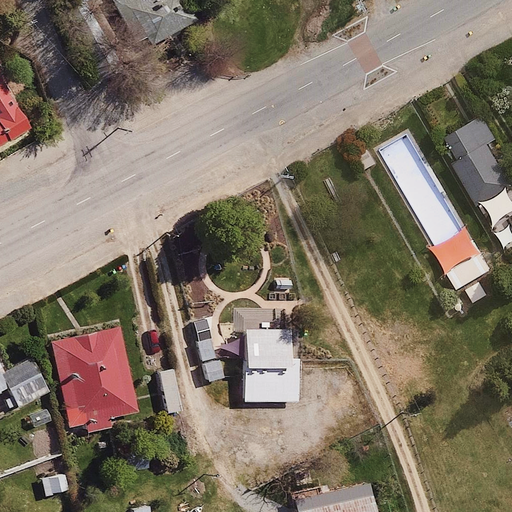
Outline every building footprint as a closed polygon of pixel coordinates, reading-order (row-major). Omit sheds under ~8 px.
[(60,0),(92,83),(114,75),(87,2),(90,0),(60,0)] [(109,0),(133,44),(146,37),(149,42),(201,15),(193,0),(109,0)] [(0,145),(31,126),(0,76),(0,145)] [(482,115),(446,136),(461,159),(452,164),(477,205),(511,183),(511,179),(487,139),(494,135),(482,115)] [(398,119),(352,150),(364,170),(379,161),(466,299),(483,289),(476,277),(490,268),(398,119)] [(119,328),(50,341),(65,422),(86,418),(89,432),(108,428),(105,414),(133,409),(119,328)] [(288,329),(240,328),(242,378),(268,378),(267,399),(295,400),(296,357),(287,357),(288,329)] [(209,339),(195,343),(205,382),(219,378),(209,339)] [(0,357),(0,390),(4,388),(12,405),(44,391),(35,370),(10,381),(0,357)] [(372,511),(368,487),(290,503),(292,511),(372,511)]
